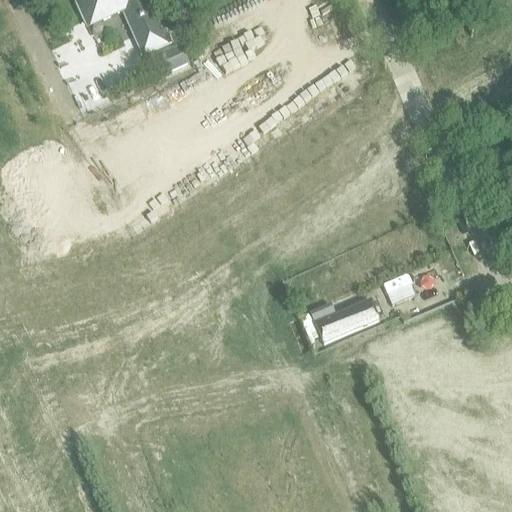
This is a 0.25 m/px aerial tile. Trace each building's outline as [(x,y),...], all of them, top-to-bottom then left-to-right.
[(172,45),(167,34),(161,36),(144,0),(87,0),(76,5),(87,30),(124,13),(143,57),(172,45)] [(258,236),(297,222),(263,126),(372,88),(340,0),(318,0),(220,35),(230,62),(203,71),(242,181),(239,182),(258,236)] [(183,47),(161,55),(169,74),(190,65),(183,47)] [(415,312),(448,303),(442,281),(409,290),(415,312)] [(373,301),(335,312),(333,307),(310,314),(319,344),(380,327),(373,301)]
